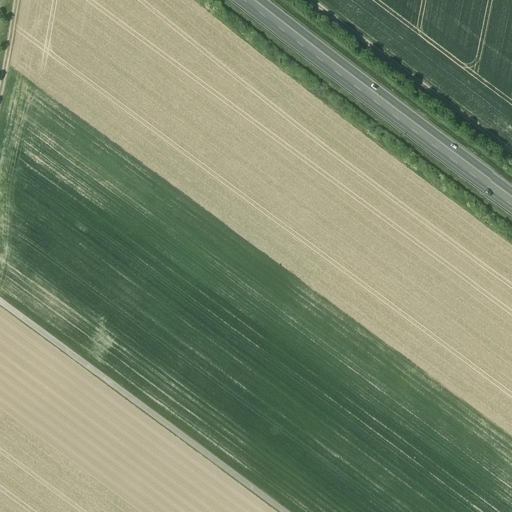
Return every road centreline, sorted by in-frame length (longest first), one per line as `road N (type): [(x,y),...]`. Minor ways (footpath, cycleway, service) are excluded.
road 1 (track): [(0,301),(289,511)]
road 2 (trunk): [(247,0),(511,201)]
road 3 (track): [(511,151),(309,0)]
